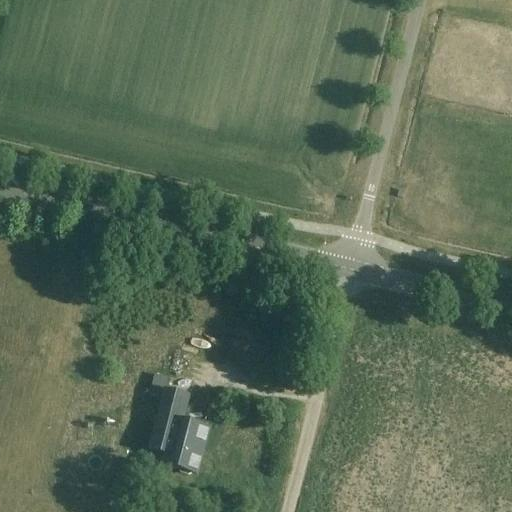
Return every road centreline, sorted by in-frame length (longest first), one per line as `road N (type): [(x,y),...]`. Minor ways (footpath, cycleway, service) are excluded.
road 1 (tertiary): [(348,269),(0,189)]
road 2 (unclassified): [(348,269),(418,0)]
road 3 (unclassified): [(286,511),(348,269)]
road 4 (tertiary): [(511,306),(348,269)]
